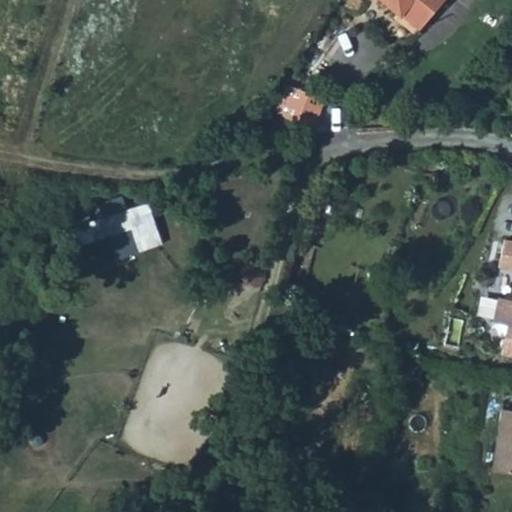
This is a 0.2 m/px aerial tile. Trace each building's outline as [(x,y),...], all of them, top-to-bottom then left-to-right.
[(381,0),(418,29),(443,0),(381,0)] [(313,48),(336,62),(354,35),(332,19),(313,48)] [(303,49),(299,54),(329,73),(336,62),(313,48),(309,53),(303,49)] [(283,86),(273,114),(290,120),(287,129),(299,133),(303,123),(313,126),(323,101),(283,86)] [(101,218),(109,239),(130,230),(140,256),(167,245),(156,218),(147,221),(140,202),(101,218)] [(511,238),(507,237),(501,267),(511,269),(511,297),(504,296),(498,322),(511,325),(505,354),(511,355),(511,238)] [(244,289),(265,289),(265,263),(244,263),(244,268),(231,268),(232,284),(244,284),(244,289)] [(500,439),(497,471),(511,472),(511,409),(504,409),(503,416),(500,439)]
